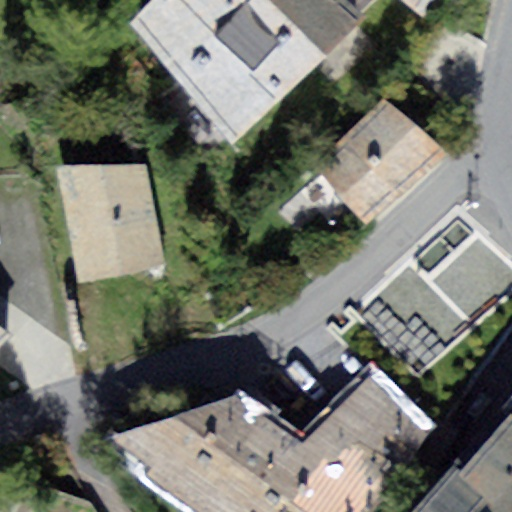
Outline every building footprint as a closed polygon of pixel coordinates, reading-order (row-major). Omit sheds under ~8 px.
[(330,0),(169,0),(140,26),(251,150),(370,45),(330,0)] [(421,0),(397,0),(412,12),(421,0)] [(400,109),(327,179),(375,228),(448,159),(400,109)] [(70,175),(87,287),(169,276),(156,176),(70,175)] [(0,354),(17,337),(0,325),(0,354)] [(131,448),(222,511),(391,511),(442,442),(377,392),(322,452),(253,405),(131,448)] [(511,511),(511,439),(446,511),(511,511)]
